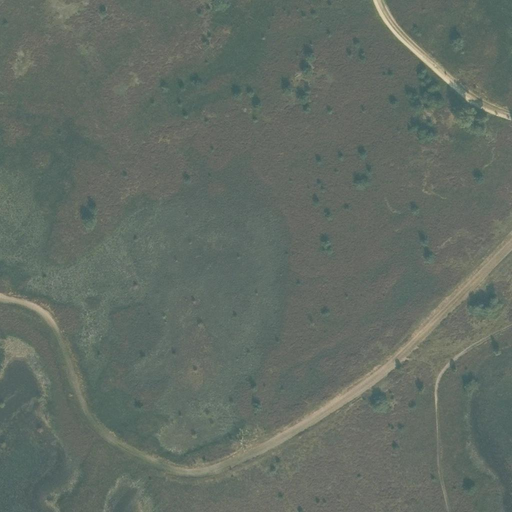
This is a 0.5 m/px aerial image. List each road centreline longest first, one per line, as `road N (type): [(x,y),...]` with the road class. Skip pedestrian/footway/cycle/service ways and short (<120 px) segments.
road 1 (track): [(511,241),(376,375),(206,472),(152,462),(106,433),(85,411),(47,317),(0,299)]
road 2 (unknown): [(448,511),(436,391),(447,364),(511,326)]
road 3 (track): [(379,0),(400,32),(463,92),(511,116)]
